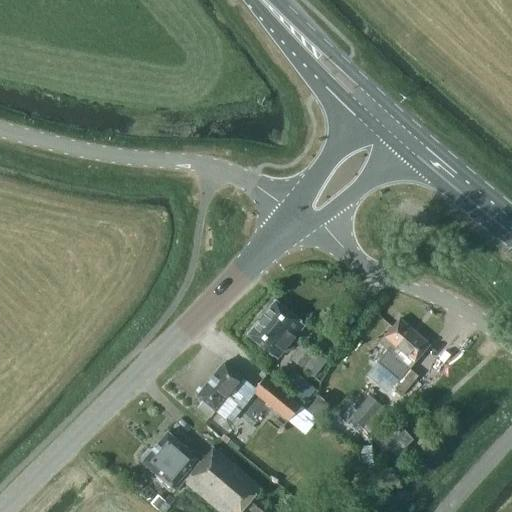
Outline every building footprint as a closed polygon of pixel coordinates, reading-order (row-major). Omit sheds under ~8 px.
[(247,335),(277,359),(305,325),(274,301),(247,335)] [(409,369),(429,345),(399,320),(379,344),(387,350),(377,362),(398,380),(392,388),(401,396),(418,377),(409,369)] [(291,358),(313,376),(325,361),(303,343),(291,358)] [(287,420),(300,404),(263,374),(253,386),(224,362),(196,395),(203,401),(197,407),(210,417),(215,412),(230,424),(255,394),(287,420)] [(306,404),(316,391),(310,386),(300,399),(306,404)] [(307,410),(317,418),(328,406),(318,397),(307,410)] [(332,420),(338,413),(330,407),(325,413),(332,420)] [(384,443),(396,455),(413,439),(402,427),(384,443)] [(239,511),(245,506),(252,511),(272,511),(254,496),(261,487),(213,447),(202,460),(167,431),(141,462),(176,492),(184,482),(218,511),(239,511)] [(157,510),(164,501),(158,496),(151,504),(157,510)] [(159,511),(165,511),(170,507),(164,501),(157,510),(159,511)]
